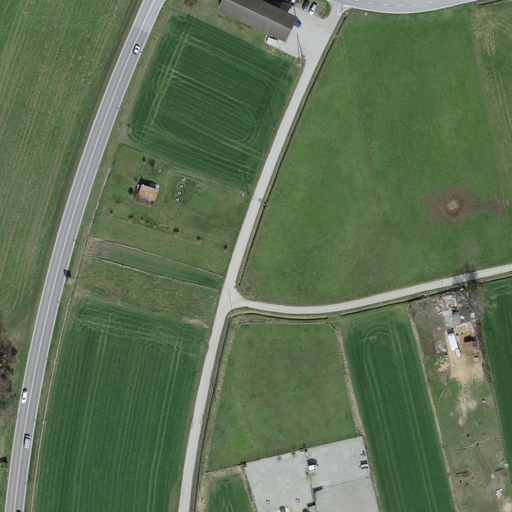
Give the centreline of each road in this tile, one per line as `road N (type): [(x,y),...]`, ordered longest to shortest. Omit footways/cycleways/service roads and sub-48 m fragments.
road 1 (secondary): [(14,511),(65,241),(154,0)]
road 2 (unclassified): [(341,0),(276,149),(226,302)]
road 3 (unclassified): [(226,302),(320,312),(511,270)]
road 4 (unclassified): [(226,302),(184,511)]
